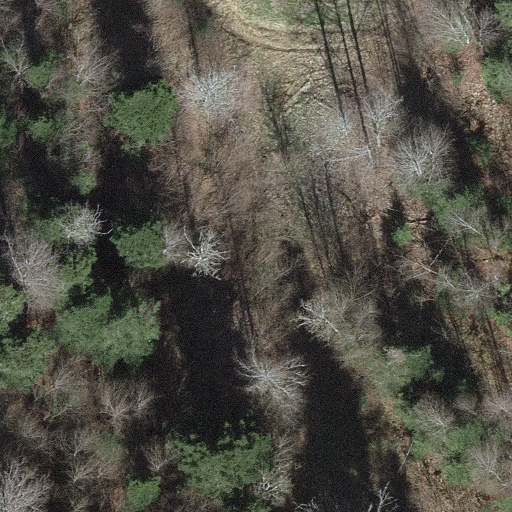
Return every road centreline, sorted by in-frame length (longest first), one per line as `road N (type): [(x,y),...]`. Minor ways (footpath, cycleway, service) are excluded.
road 1 (track): [(221,0),(252,29),(263,150),(306,299),(334,451),(374,511)]
road 2 (track): [(252,29),(326,37),(405,0)]
